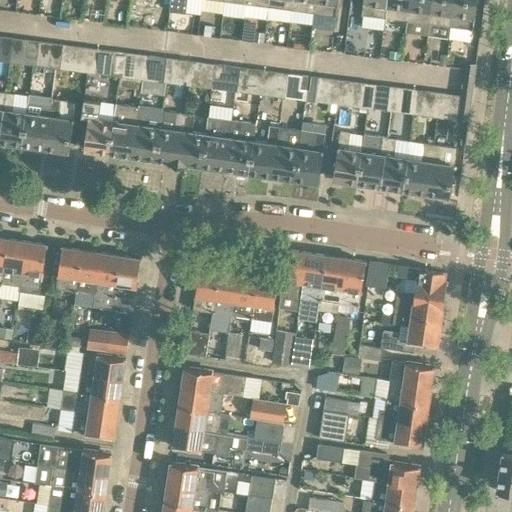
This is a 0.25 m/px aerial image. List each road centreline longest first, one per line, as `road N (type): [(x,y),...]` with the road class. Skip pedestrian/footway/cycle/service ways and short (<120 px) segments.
road 1 (secondary): [(451,511),(504,141)]
road 2 (unclassified): [(132,511),(175,224)]
road 3 (unclassified): [(440,252),(275,222),(175,224)]
road 4 (unclassified): [(175,224),(0,201)]
